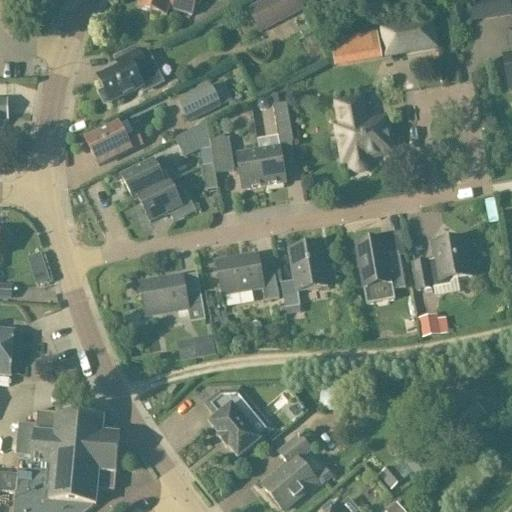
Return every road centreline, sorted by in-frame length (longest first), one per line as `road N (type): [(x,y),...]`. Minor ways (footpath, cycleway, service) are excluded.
road 1 (residential): [(67,265),(429,199)]
road 2 (tertiary): [(187,494),(121,402),(67,265)]
road 3 (residential): [(429,199),(484,190),(466,88),(414,98)]
road 4 (tertiary): [(47,192),(52,93),(66,53)]
